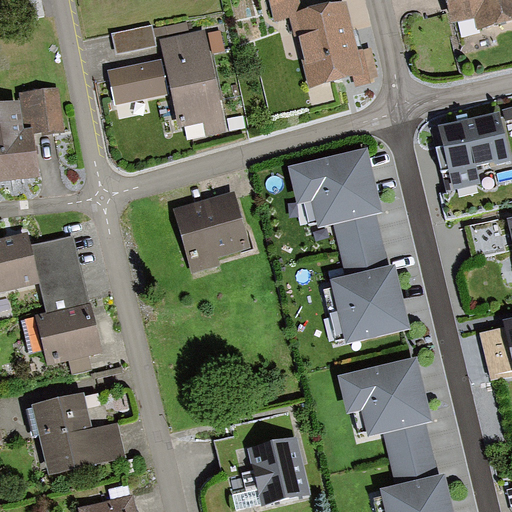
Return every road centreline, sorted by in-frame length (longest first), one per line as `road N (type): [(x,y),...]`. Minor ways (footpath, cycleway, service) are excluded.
road 1 (residential): [(399,110),(491,511)]
road 2 (residential): [(103,198),(177,511)]
road 3 (residential): [(399,110),(103,198)]
road 4 (residential): [(63,0),(103,198)]
